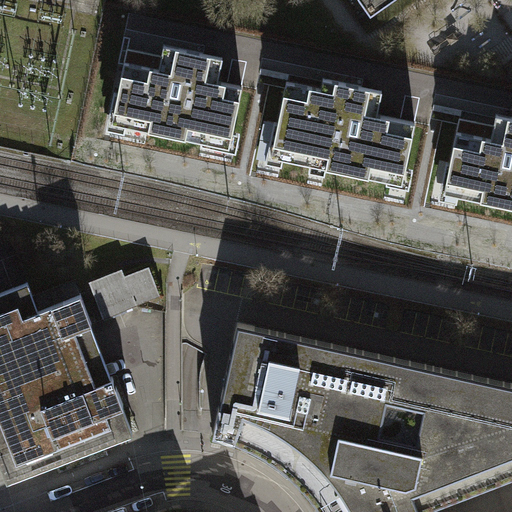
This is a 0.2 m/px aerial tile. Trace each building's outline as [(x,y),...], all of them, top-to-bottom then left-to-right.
[(360,0),(371,15),(392,0),(360,0)] [(112,122),(229,147),(242,86),(218,81),(223,57),(130,37),(112,122)] [(287,81),(271,155),(403,183),(415,122),(377,114),(382,90),(324,78),(321,88),(287,81)] [(511,205),(511,117),(462,107),(444,192),(511,205)] [(148,266),(125,276),(136,304),(159,295),(148,266)] [(105,316),(136,304),(125,276),(122,268),(91,281),(105,316)] [(92,322),(81,292),(39,308),(28,281),(0,292),(0,460),(7,480),(133,432),(123,406),(124,405),(112,375),(111,376),(90,323),(92,322)] [(422,511),(422,510),(511,475),(511,382),(238,322),(213,434),(240,442),(264,454),(285,469),(305,489),(320,509),(321,511),(422,511)]
